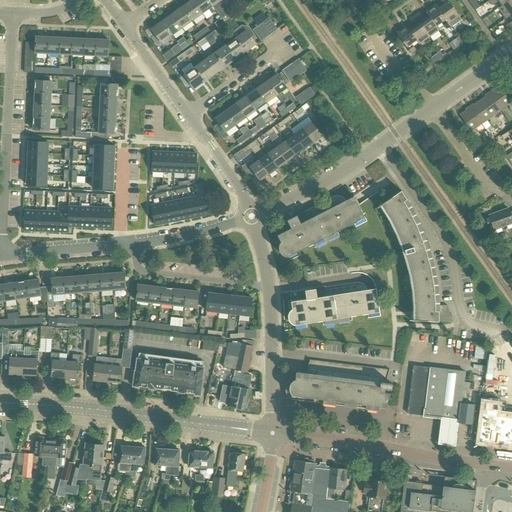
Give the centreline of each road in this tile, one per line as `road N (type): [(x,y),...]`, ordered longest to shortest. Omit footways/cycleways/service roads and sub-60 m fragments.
road 1 (tertiary): [(0,403),(272,432)]
road 2 (residential): [(250,215),(151,240),(3,254)]
road 3 (residential): [(379,146),(445,239),(464,323),(507,332)]
road 4 (residential): [(3,254),(12,11)]
road 5 (tertiary): [(272,432),(511,468)]
road 6 (residential): [(272,432),(270,299),(250,215)]
road 7 (residential): [(379,146),(250,215)]
